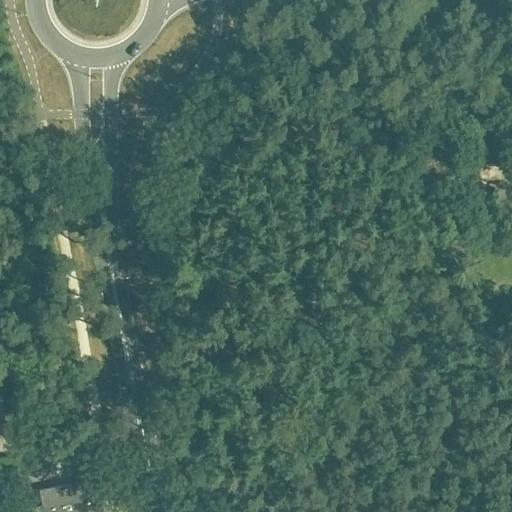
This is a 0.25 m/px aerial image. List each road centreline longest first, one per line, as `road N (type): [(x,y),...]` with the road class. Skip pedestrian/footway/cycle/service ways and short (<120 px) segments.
road 1 (primary): [(153,511),(99,184)]
road 2 (primary): [(74,55),(99,184)]
road 3 (primary): [(99,184),(112,58)]
